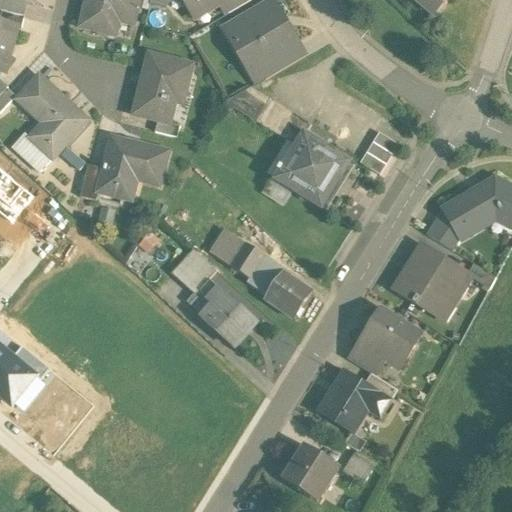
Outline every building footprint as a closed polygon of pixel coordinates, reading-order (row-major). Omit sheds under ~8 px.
[(28,3),(12,0),(0,0),(0,11),(1,12),(24,18),(28,3)] [(86,0),(80,27),(114,35),(122,7),(136,10),(138,0),(86,0)] [(184,0),(192,12),(212,0),(220,0),(229,13),(250,0),(184,0)] [(273,0),(225,28),(258,84),(266,79),(259,66),(297,44),(296,42),(280,17),(282,16),(273,0)] [(414,0),(434,16),(446,0),(414,0)] [(24,18),(1,12),(0,15),(0,23),(17,28),(17,29),(21,30),(24,18)] [(0,23),(0,71),(6,73),(17,29),(17,28),(0,23)] [(297,44),(259,66),(266,79),(306,55),(298,41),(296,42),(297,44)] [(191,66),(149,55),(134,115),(157,121),(169,124),(175,101),(172,101),(176,84),(186,87),(191,66)] [(87,121),(38,77),(18,100),(47,127),(34,142),(52,158),(87,121)] [(0,79),(0,95),(6,89),(8,87),(0,79)] [(284,110),(250,88),(227,102),(225,105),(271,131),(284,110)] [(6,89),(0,95),(0,113),(15,96),(6,89)] [(311,125),(284,110),(271,131),(297,147),(303,136),(311,125)] [(169,124),(157,121),(154,132),(177,138),(180,127),(169,124)] [(398,145),(378,133),(360,164),(380,176),(398,145)] [(354,166),(303,136),(297,147),(276,180),(292,190),(326,211),(354,166)] [(168,153),(111,138),(102,171),(96,193),(98,193),(122,199),(128,177),(160,186),(168,153)] [(67,147),(61,154),(77,168),(83,161),(67,147)] [(102,171),(87,167),(80,197),(96,201),(98,193),(96,193),(102,171)] [(0,216),(8,223),(11,225),(33,198),(0,169),(0,216)] [(276,180),(272,178),(267,187),(268,195),(283,205),(292,190),(276,180)] [(511,187),(494,178),(442,208),(444,211),(459,238),(461,240),(490,224),(487,219),(500,212),(511,218),(511,187)] [(101,209),(96,227),(108,230),(113,212),(101,209)] [(444,211),(428,236),(451,250),(459,238),(444,211)] [(222,227),(207,252),(227,264),(250,280),(263,261),(264,260),(222,227)] [(149,233),(138,245),(146,253),(157,240),(149,233)] [(466,274),(419,245),(392,290),(431,313),(440,299),(449,305),(467,276),(467,275),(466,274)] [(193,250),(171,274),(195,296),(200,290),(209,280),(216,272),(193,250)] [(250,280),(248,284),(268,297),(283,275),(263,261),(250,280)] [(496,278),(473,264),(466,274),(467,275),(467,276),(490,289),(496,278)] [(313,293),(284,274),(283,275),(268,297),(266,300),(295,320),(296,318),(300,319),(306,311),(302,309),(313,293)] [(225,294),(209,280),(200,290),(216,304),(225,294)] [(216,304),(200,290),(195,296),(189,302),(205,317),(216,304)] [(205,317),(202,320),(234,348),(256,323),(225,294),(216,304),(205,317)] [(421,335),(381,310),(375,318),(374,317),(366,329),(368,330),(355,349),(382,365),(384,361),(399,370),(421,335)] [(0,395),(12,406),(36,377),(13,358),(0,347),(0,395)] [(40,381),(49,370),(21,348),(13,358),(36,377),(40,381)] [(382,365),(355,349),(348,361),(374,376),(374,375),(375,376),(382,365)] [(368,386),(344,371),(334,386),(339,389),(323,415),(352,433),(367,410),(381,418),(391,401),(368,386)] [(375,376),(374,375),(374,376),(368,386),(391,401),(398,390),(375,376)] [(339,467),(305,445),(283,480),(317,502),(339,467)] [(356,450),(343,471),(363,484),(376,463),(356,450)] [(0,470),(0,511),(12,511),(32,488),(5,466),(0,470)]
